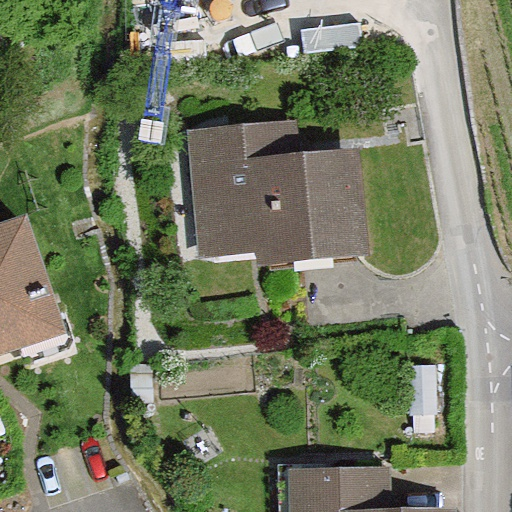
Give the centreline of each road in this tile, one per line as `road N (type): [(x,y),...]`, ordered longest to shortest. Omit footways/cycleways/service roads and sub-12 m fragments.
road 1 (residential): [(495,357),(428,0)]
road 2 (residential): [(491,511),(495,357)]
